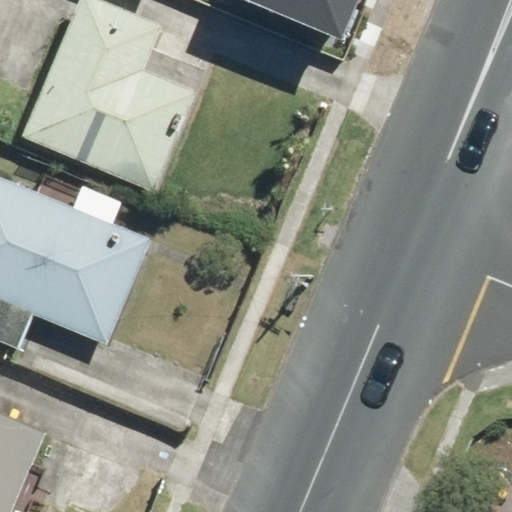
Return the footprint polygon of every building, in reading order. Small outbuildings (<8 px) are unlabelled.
[(70,0),(11,144),(144,199),(194,77),(139,55),(149,32),(70,0)] [(244,0),(341,40),(357,0),(244,0)] [(61,215),(0,190),(0,348),(12,354),(23,322),(95,351),(139,247),(101,231),(110,209),(70,193),(61,215)] [(210,382),(118,343),(94,400),(186,438),(210,382)] [(0,511),(5,511),(34,441),(0,427),(0,511)]
